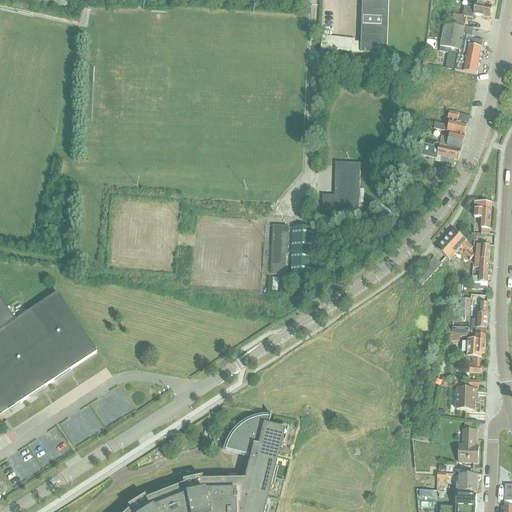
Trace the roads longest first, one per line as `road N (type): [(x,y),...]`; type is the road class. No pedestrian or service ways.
road 1 (tertiary): [(12,511),(408,249),(472,158),(498,57)]
road 2 (tertiary): [(510,416),(498,328),(511,153)]
road 3 (unknown): [(0,452),(126,376),(204,386)]
